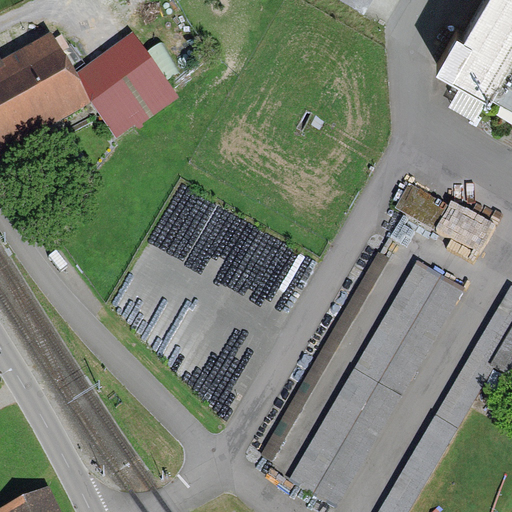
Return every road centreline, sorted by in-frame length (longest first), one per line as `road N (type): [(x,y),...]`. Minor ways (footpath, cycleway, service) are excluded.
road 1 (residential): [(203,468),(230,447),(402,152),(420,139),(445,139),(511,179)]
road 2 (residential): [(203,468),(190,433),(87,328),(0,212)]
road 3 (tertiary): [(0,347),(91,511)]
